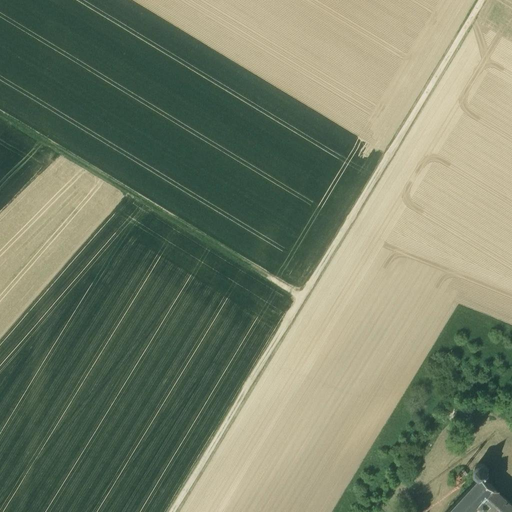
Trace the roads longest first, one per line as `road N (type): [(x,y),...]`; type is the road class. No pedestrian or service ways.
road 1 (track): [(172,511),(482,0)]
road 2 (track): [(302,296),(0,111)]
